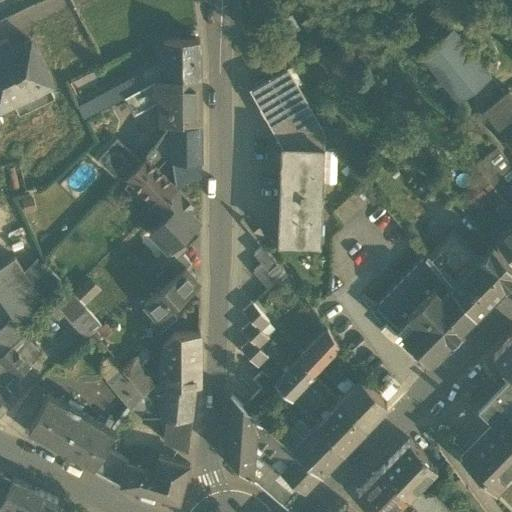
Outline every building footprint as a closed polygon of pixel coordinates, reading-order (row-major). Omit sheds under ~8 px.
[(482,0),(501,23),(507,18),(493,0),(482,0)] [(300,27),(291,12),(278,20),(287,35),(300,27)] [(420,50),(459,98),(490,72),(452,25),(420,50)] [(0,40),(0,54),(12,48),(7,37),(0,40)] [(163,54),(163,76),(199,75),(199,38),(163,39),(163,54)] [(0,107),(51,83),(30,39),(12,48),(0,54),(0,107)] [(76,101),(84,117),(126,94),(160,75),(163,76),(163,54),(76,101)] [(268,65),(274,75),(288,67),(282,57),(268,65)] [(280,241),(319,242),(323,131),(288,67),(274,75),(251,88),(283,145),(280,241)] [(162,122),(171,122),(200,122),(199,75),(163,76),(160,75),(126,94),(136,112),(161,98),(162,122)] [(511,90),(509,88),(486,107),(487,115),(511,145),(511,90)] [(146,155),(152,161),(166,148),(171,150),(171,122),(146,155)] [(200,157),(200,122),(171,122),(171,150),(171,158),(200,157)] [(102,161),(121,181),(127,175),(144,158),(124,139),(102,161)] [(511,164),(497,145),(484,155),(509,183),(511,180),(511,164)] [(167,247),(168,248),(178,239),(199,218),(190,209),(194,205),(177,187),(152,161),(146,155),(144,158),(127,175),(157,206),(165,215),(150,229),(167,247)] [(511,187),(509,183),(484,155),(476,162),(482,170),(495,186),(504,198),(511,207),(511,187)] [(171,158),(177,187),(189,180),(200,175),(200,157),(171,158)] [(472,207),(486,195),(495,186),(482,170),(461,190),(472,207)] [(504,198),(495,186),(486,195),(495,206),(504,198)] [(511,260),(511,207),(504,198),(495,206),(510,223),(494,239),(511,260)] [(451,229),(426,254),(475,313),(511,276),(511,265),(492,242),(479,256),(451,229)] [(164,267),(182,251),(187,248),(178,239),(168,248),(167,247),(156,259),(164,267)] [(253,252),(261,262),(268,270),(277,262),(262,244),(253,252)] [(191,262),(182,251),(164,267),(155,275),(163,284),(186,264),(187,265),(191,262)] [(375,306),(430,359),(475,313),(426,254),(376,305),(375,306)] [(0,268),(0,295),(3,300),(29,275),(14,258),(0,268)] [(50,308),(56,302),(70,288),(43,260),(29,275),(3,300),(17,320),(44,301),(50,308)] [(277,280),(268,270),(261,262),(252,270),(268,287),(277,280)] [(290,276),(277,262),(268,270),(277,280),(281,284),(290,276)] [(156,315),(157,317),(169,306),(174,301),(199,279),(187,265),(186,264),(163,284),(144,301),(156,315)] [(76,290),(86,300),(100,287),(89,276),(76,290)] [(101,323),(70,288),(56,302),(86,336),(93,330),(101,323)] [(240,347),(257,364),(268,354),(258,345),(268,336),(260,328),(269,320),(252,301),(242,310),(251,319),(241,329),(250,338),(240,347)] [(150,321),(159,331),(177,315),(169,306),(157,317),(156,315),(150,321)] [(11,319),(0,329),(0,330),(12,343),(23,332),(11,319)] [(326,326),(299,355),(313,370),(332,349),(338,343),(326,326)] [(0,354),(12,343),(0,330),(0,354)] [(163,343),(161,370),(161,381),(163,382),(196,381),(199,381),(200,344),(200,332),(174,331),(163,343)] [(0,354),(0,378),(4,383),(14,373),(17,376),(42,353),(23,332),(12,343),(0,354)] [(511,371),(511,333),(493,353),(511,372),(511,371)] [(155,381),(161,381),(161,370),(150,372),(145,366),(144,367),(142,364),(151,355),(144,345),(122,365),(143,390),(155,381)] [(106,378),(122,365),(111,351),(102,359),(101,370),(106,378)] [(311,372),(313,370),(299,355),(274,381),(292,398),(314,375),(311,372)] [(106,378),(129,407),(143,390),(122,365),(106,378)] [(478,407),(490,419),(492,418),(494,420),(504,409),(499,404),(511,392),(511,391),(511,371),(511,372),(478,407)] [(360,377),(338,399),(365,426),(387,404),(360,377)] [(0,399),(10,389),(4,383),(0,378),(0,399)] [(145,415),(159,415),(163,382),(161,381),(155,381),(143,390),(129,407),(140,415),(145,415)] [(196,381),(163,382),(159,415),(168,416),(165,441),(188,448),(196,381)] [(61,444),(81,410),(78,409),(80,407),(68,400),(67,402),(47,391),(29,423),(28,422),(24,429),(39,437),(42,433),(61,444)] [(459,455),(493,488),(511,468),(511,392),(499,404),(504,409),(494,420),(492,418),(490,419),(490,420),(495,425),(464,457),(460,453),(459,455)] [(264,487),(273,476),(280,469),(298,451),(292,446),(230,394),(225,454),(264,487)] [(338,399),(316,422),(343,448),(365,426),(338,399)] [(113,428),(81,410),(61,444),(62,445),(61,447),(73,453),(74,451),(93,462),(94,462),(104,445),(113,428)] [(321,471),(343,448),(316,422),(292,446),(298,451),(321,471)] [(382,466),(409,493),(417,485),(436,466),(409,439),(382,466)] [(117,482),(120,484),(127,461),(128,458),(104,445),(94,462),(93,462),(90,468),(117,482)] [(147,451),(143,466),(144,466),(145,466),(154,468),(158,454),(147,451)] [(321,471),(298,451),(280,469),(303,489),(321,471)] [(120,484),(178,501),(189,463),(158,454),(154,468),(145,466),(144,466),(143,466),(127,461),(120,484)] [(371,506),(376,511),(390,511),(393,509),(408,494),(409,493),(382,466),(357,492),(369,505),(370,507),(371,506)] [(493,488),(511,507),(511,468),(493,488)] [(0,506),(3,502),(2,502),(11,479),(0,473),(0,506)] [(23,511),(35,486),(13,476),(11,479),(2,502),(3,502),(12,506),(6,511),(23,511)] [(294,494),(273,476),(264,487),(284,504),(294,494)] [(409,493),(408,494),(417,502),(426,511),(454,511),(433,490),(426,490),(424,492),(417,485),(409,493)] [(58,497),(35,486),(23,511),(2,511),(0,510),(0,511),(44,511),(53,503),(54,504),(58,497)] [(455,496),(467,511),(485,511),(467,487),(455,496)] [(395,511),(407,511),(417,502),(408,494),(393,509),(395,511)] [(63,511),(54,504),(53,503),(44,511),(63,511)] [(337,511),(355,511),(346,503),(337,511)]
